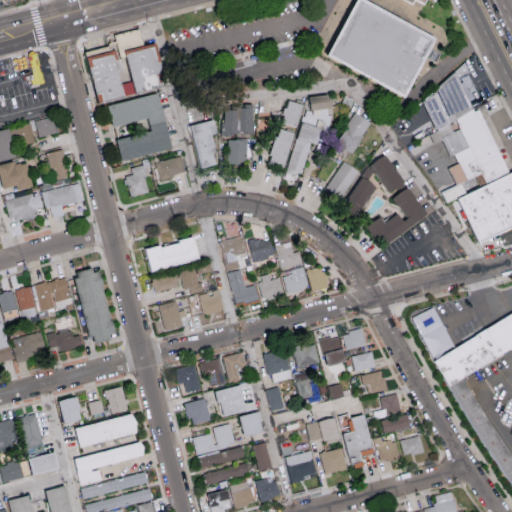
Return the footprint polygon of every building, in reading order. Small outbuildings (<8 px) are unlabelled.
[(413,80),(399,107),(368,89),(353,80),(322,62),(345,19),(354,3),(368,11),(383,19),(429,44),(431,45),(429,50),(413,80)] [(138,33),(142,51),(152,48),(162,87),(156,89),(156,95),(132,101),(122,62),(118,64),(112,39),(138,33)] [(106,50),(109,60),(111,59),(122,105),(93,112),(81,55),(106,50)] [(13,58),(16,72),(28,69),(31,78),(33,88),(45,85),(38,52),(13,58)] [(470,116),(457,123),(449,127),(444,122),(430,128),(429,127),(424,104),(429,99),(451,79),(453,78),(454,79),(470,116)] [(169,149),(157,93),(106,104),(111,126),(146,118),(149,131),(115,139),(119,159),(169,149)] [(286,172),(293,173),(302,172),(309,143),(316,143),(320,126),(316,125),(320,108),(329,107),(328,94),(307,96),(309,110),(302,111),(286,172)] [(280,122),(295,126),(301,104),(285,100),(280,122)] [(223,107),(221,134),(251,135),(252,104),(242,103),(242,108),(223,107)] [(369,121),(353,112),(335,145),(351,154),(369,121)] [(477,113),(490,140),(502,164),(511,159),(511,174),(491,185),(480,190),(475,180),(466,184),(454,160),(449,162),(442,144),(432,148),(430,143),(429,141),(422,144),(421,141),(417,133),(429,128),(430,128),(442,124),(453,135),(458,133),(457,123),(477,113)] [(34,119),(37,136),(56,133),(53,116),(34,119)] [(216,164),(209,135),(215,133),(212,119),(189,125),(199,168),(216,164)] [(33,140),(29,123),(8,127),(12,145),(33,140)] [(0,159),(13,157),(8,128),(0,129),(0,159)] [(291,131),(275,128),(267,163),(284,167),(291,131)] [(228,162),(245,163),(246,139),(228,139),(228,162)] [(50,179),(66,178),(63,149),(47,151),(50,179)] [(403,182),(383,154),(368,165),(388,193),(403,182)] [(154,162),(159,179),(185,172),(180,155),(154,162)] [(0,182),(1,188),(14,185),(15,190),(31,186),(24,159),(0,165),(0,182)] [(320,193),(336,204),(358,171),(342,160),(320,193)] [(124,176),(128,196),(148,192),(142,164),(130,167),(132,174),(124,176)] [(511,230),(491,240),(476,247),(455,204),(460,201),(491,186),(511,175),(511,230)] [(343,210),(359,216),(373,183),(356,176),(343,210)] [(82,200),(78,183),(41,191),(44,207),(49,206),(52,217),(63,215),(60,205),(82,200)] [(426,214),(406,186),(390,198),(398,211),(382,222),(378,216),(365,225),(379,246),(426,214)] [(41,206),(38,192),(3,201),(8,221),(35,214),(34,208),(41,206)] [(226,271),(242,266),(239,256),(246,254),(241,235),(218,241),(226,271)] [(144,248),(148,271),(198,261),(193,237),(144,248)] [(269,237),(247,240),(250,260),(272,257),(269,237)] [(298,250),(291,251),(289,241),(274,244),(278,269),(301,264),(298,250)] [(327,288),(322,265),(305,269),(311,291),(327,288)] [(99,267),(75,272),(88,341),(112,337),(99,267)] [(281,271),(285,293),(307,288),(303,267),(281,271)] [(181,292),(198,290),(196,268),(178,270),(181,292)] [(257,299),(254,284),(244,286),(239,269),(226,272),(234,304),(257,299)] [(177,287),(175,273),(151,277),(153,291),(177,287)] [(261,298),(282,295),(279,277),(269,278),(268,273),(258,275),(261,298)] [(40,311),(71,303),(64,277),(33,285),(40,311)] [(19,316),(34,315),(31,286),(16,288),(19,316)] [(0,292),(0,306),(2,319),(16,317),(13,290),(0,292)] [(222,310),(217,290),(198,294),(203,314),(222,310)] [(162,330),(181,326),(179,317),(180,316),(177,300),(157,304),(162,330)] [(511,352),(500,360),(492,365),(461,383),(462,384),(493,435),(500,445),(511,462),(511,501),(493,474),(482,458),(474,445),(442,392),(438,384),(432,373),(429,368),(432,367),(492,328),(501,323),(511,315),(511,352)] [(0,317),(0,361),(10,359),(0,317)] [(72,336),(69,327),(45,334),(51,353),(81,345),(78,334),(72,336)] [(344,349),(364,344),(360,328),(340,332),(344,349)] [(10,339),(16,361),(46,352),(39,330),(10,339)] [(318,339),(325,366),(343,361),(337,335),(318,339)] [(291,348),(296,367),(318,361),(313,342),(291,348)] [(269,383),(290,378),(284,349),(263,354),(269,383)] [(353,370),(373,367),(371,351),(350,355),(353,370)] [(222,355),(226,381),(238,380),(236,368),(244,367),(242,352),(222,355)] [(198,363),(202,377),(207,376),(209,387),(223,383),(218,359),(198,363)] [(176,383),(183,382),(184,391),(198,389),(195,364),(174,367),(176,383)] [(385,389),(381,370),(359,374),(361,385),(368,384),(370,392),(385,389)] [(307,379),(294,382),(299,402),(312,399),(307,379)] [(343,395),(339,382),(327,386),(330,398),(343,395)] [(221,416),(244,410),(238,384),(214,390),(221,416)] [(282,408),(278,386),(265,389),(269,410),(282,408)] [(123,387),(105,389),(108,413),(126,410),(123,387)] [(379,396),(382,415),(399,413),(396,394),(379,396)] [(56,400),(61,424),(80,420),(75,396),(56,400)] [(209,420),(203,398),(184,402),(189,425),(209,420)] [(102,412),(100,399),(87,402),(89,414),(102,412)] [(242,436),(261,431),(256,411),(238,416),(242,436)] [(41,443),(34,413),(16,418),(23,448),(41,443)] [(363,414),(349,417),(348,413),(338,415),(340,424),(347,423),(349,432),(342,433),(350,468),(362,466),(360,455),(372,453),(363,414)] [(409,426),(406,413),(379,420),(382,433),(409,426)] [(73,426),(77,446),(136,434),(132,415),(73,426)] [(322,441),(338,437),(333,417),(305,423),(310,440),(321,438),(322,441)] [(0,421),(0,447),(17,444),(11,419),(0,421)] [(211,432),(191,437),(195,454),(234,445),(229,423),(210,427),(211,432)] [(422,451),(419,435),(399,439),(402,455),(422,451)] [(374,437),(378,461),(398,458),(395,439),(383,441),(382,436),(374,437)] [(251,445),(258,470),(271,467),(264,442),(251,445)] [(73,457),(79,485),(101,481),(97,466),(142,456),(139,443),(73,457)] [(244,457),(241,446),(198,457),(200,468),(244,457)] [(324,474),(346,468),(340,447),(319,453),(324,474)] [(284,456),(288,483),(303,480),(302,475),(314,472),(310,451),(284,456)] [(30,474),(57,469),(54,452),(27,457),(30,474)] [(28,475),(25,459),(0,463),(0,475),(1,481),(28,475)] [(248,473),(245,462),(202,473),(205,484),(248,473)] [(79,488),(82,499),(147,482),(144,471),(79,488)] [(259,501),(278,497),(274,477),(255,481),(259,501)] [(229,484),(233,507),(255,503),(250,480),(229,484)] [(48,511),(69,511),(63,485),(43,491),(48,511)] [(217,511),(230,509),(226,489),(206,493),(209,511),(217,511)] [(83,502),(84,511),(87,511),(151,501),(149,490),(83,502)] [(422,508),(422,511),(454,511),(450,491),(431,496),(433,506),(422,508)] [(30,511),(27,495),(7,500),(9,511),(30,511)] [(154,511),(153,501),(137,504),(138,511),(154,511)]
